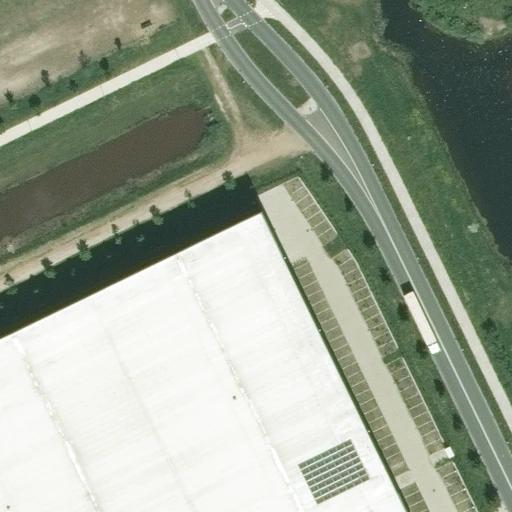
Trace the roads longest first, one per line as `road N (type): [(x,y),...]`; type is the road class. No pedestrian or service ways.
road 1 (unclassified): [(511,490),(378,215)]
road 2 (unclassified): [(201,0),(245,67),(378,215)]
road 3 (unclassified): [(378,215),(378,199),(312,84),(232,0)]
